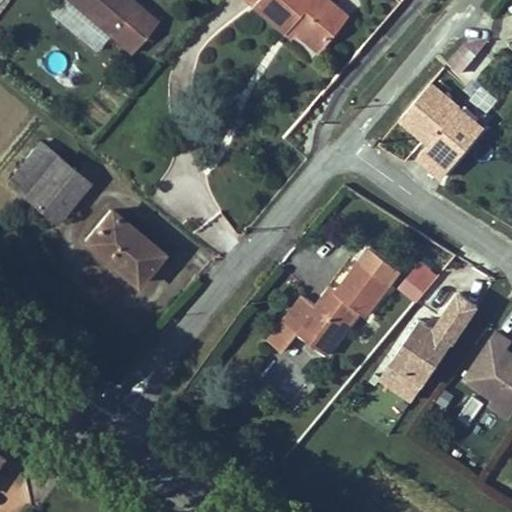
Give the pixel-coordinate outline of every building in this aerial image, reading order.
[(70,0),(130,48),(155,17),(134,0),(128,0),(127,1),(126,0),(70,0)] [(291,39),(312,57),(344,21),(319,0),(262,0),(250,14),(275,36),(281,30),(291,39)] [(281,30),(275,36),(285,45),(291,39),(281,30)] [(486,55),(497,42),(474,45),(486,55)] [(470,74),(486,55),(474,45),(457,64),(464,71),(470,74)] [(492,130),(440,84),(410,118),(438,143),(463,164),(492,130)] [(463,164),(438,143),(427,156),(451,177),(463,164)] [(3,187),(52,228),(85,191),(34,149),(3,187)] [(79,245),(131,289),(160,256),(108,211),(79,245)] [(405,264),(378,243),(364,259),(337,293),(327,296),(319,306),(308,297),(287,324),(299,333),(307,323),(335,345),(336,344),(364,308),(367,310),(369,310),(391,281),(405,264)] [(418,257),(396,284),(415,299),(437,272),(418,257)] [(411,320),(381,360),(422,391),(475,314),(453,297),(427,332),(411,320)] [(307,323),(299,333),(328,355),(336,345),(335,345),(307,323)] [(508,415),(511,408),(511,362),(500,354),(505,345),(491,336),(460,382),(487,400),(508,415)] [(368,378),(411,407),(422,391),(381,360),(368,378)] [(508,415),(487,400),(481,409),(502,423),(508,415)]
